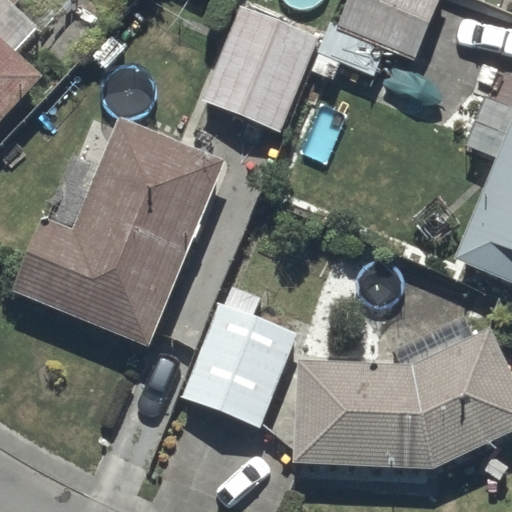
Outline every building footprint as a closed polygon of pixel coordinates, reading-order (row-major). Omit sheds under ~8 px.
[(333,93),(340,76),(372,90),(384,62),(413,74),(445,0),(444,0),(353,0),(336,39),(330,37),(310,83),(333,93)] [(243,13),(200,116),(278,147),(320,44),(243,13)] [(0,139),(43,92),(0,52),(0,139)] [(511,135),(453,275),(511,299),(511,135)] [(40,239),(12,310),(147,365),(223,179),(119,137),(72,252),(40,239)] [(220,312),(180,412),(260,443),(300,344),(220,312)] [(295,379),(293,480),(434,486),(511,448),(511,378),(499,351),(493,354),(489,346),(412,383),(295,379)]
